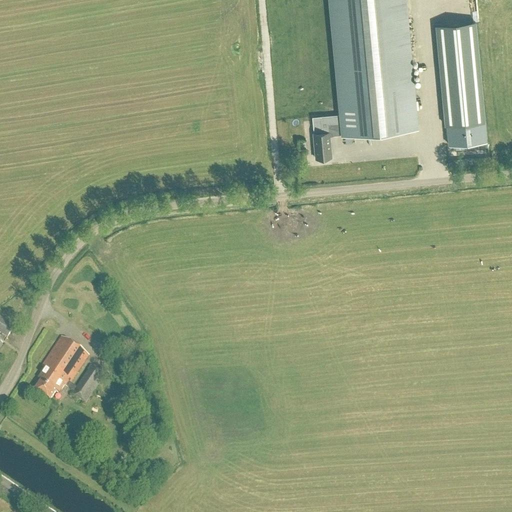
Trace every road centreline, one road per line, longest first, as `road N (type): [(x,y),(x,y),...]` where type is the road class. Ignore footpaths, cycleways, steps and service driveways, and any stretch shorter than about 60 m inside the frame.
road 1 (unclassified): [(0,396),(50,280),(75,245),(106,223),(162,206),(511,173)]
road 2 (unknown): [(415,0),(430,181)]
